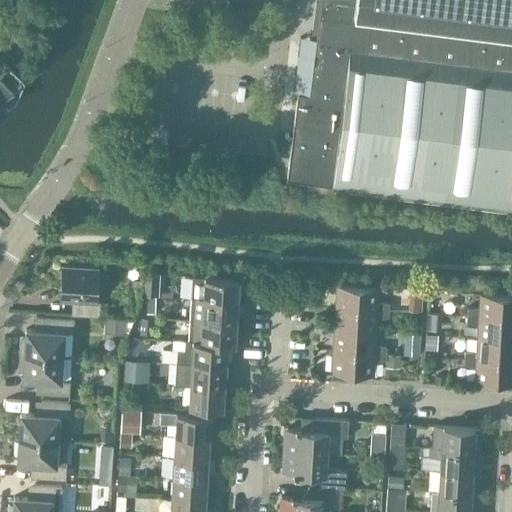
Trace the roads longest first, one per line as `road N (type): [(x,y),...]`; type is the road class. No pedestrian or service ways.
road 1 (residential): [(0,273),(86,140),(137,0)]
road 2 (residential): [(511,410),(274,396)]
road 3 (residential): [(251,511),(257,422),(274,396)]
